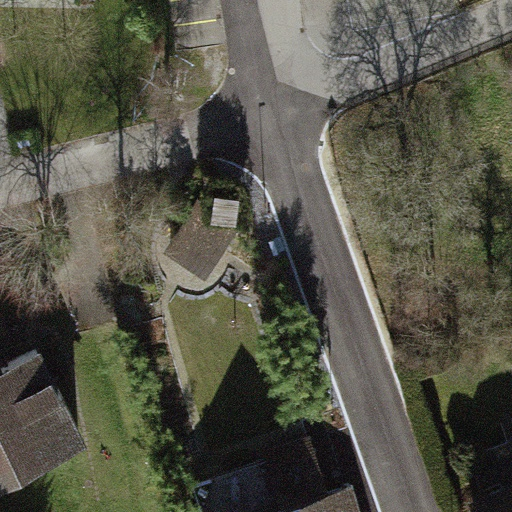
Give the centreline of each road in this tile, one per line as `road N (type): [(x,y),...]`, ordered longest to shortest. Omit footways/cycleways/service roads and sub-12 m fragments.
road 1 (residential): [(416,511),(272,114)]
road 2 (residential): [(0,180),(272,114)]
road 3 (residential): [(272,114),(511,15)]
